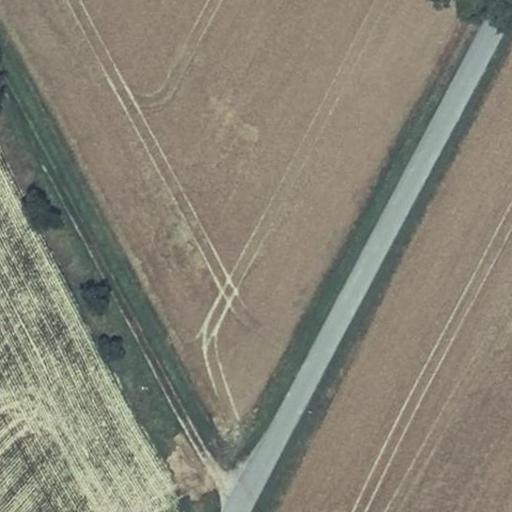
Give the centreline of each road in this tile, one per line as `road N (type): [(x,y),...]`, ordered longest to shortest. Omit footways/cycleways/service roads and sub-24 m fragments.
road 1 (tertiary): [(502,0),(237,511)]
road 2 (track): [(245,496),(210,467),(0,71)]
